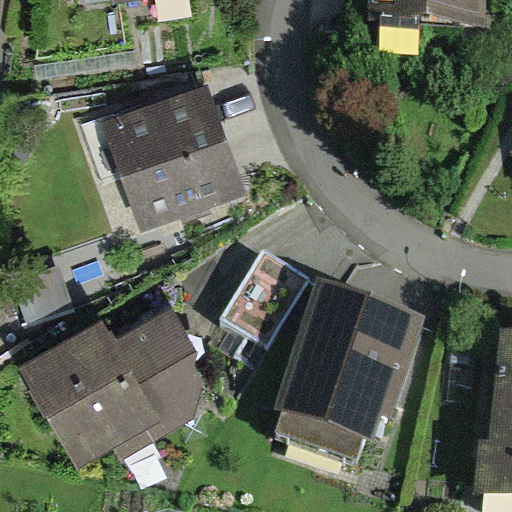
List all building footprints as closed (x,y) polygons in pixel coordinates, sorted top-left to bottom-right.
[(499,42),(498,0),(381,0),(382,43),(499,42)] [(139,234),(249,196),(211,88),(102,126),(139,234)] [(313,296),(263,264),(220,329),(271,362),(313,296)] [(383,483),(428,345),(324,311),(278,449),(383,483)] [(166,318),(124,342),(111,319),(22,370),(41,402),(45,399),(89,476),(215,404),(166,318)] [(510,511),(511,511),(511,349),(505,348),(483,509),(510,511)]
